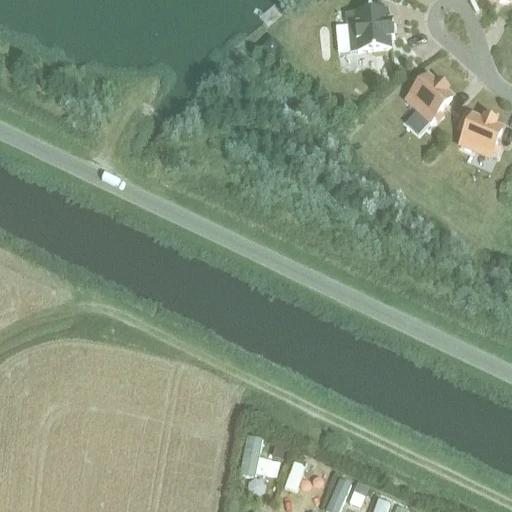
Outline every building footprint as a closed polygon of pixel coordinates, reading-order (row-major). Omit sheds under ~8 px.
[(354,16),(346,17),(347,28),(355,28),(358,56),(390,53),(390,40),(394,40),(393,24),(388,24),(387,12),(354,15),(354,16)] [(439,115),(451,101),(445,96),(447,94),(438,86),(437,88),(428,80),(406,105),(417,115),(421,110),(433,121),(434,121),(438,125),(443,119),(439,115)] [(467,134),(460,151),(474,157),(477,152),(491,158),(492,158),(497,160),(500,153),(495,150),(502,133),(494,130),(496,127),(484,122),(483,125),(473,120),(473,121),(463,117),(458,130),(467,134)] [(262,444),(246,441),(239,481),(255,483),(262,444)] [(283,463),(284,454),(275,452),(273,461),(283,463)] [(307,467),(295,463),(284,493),(296,497),(307,467)] [(340,511),(350,489),(339,484),(327,511),(340,511)] [(365,503),(370,493),(359,487),(354,497),(365,503)]
